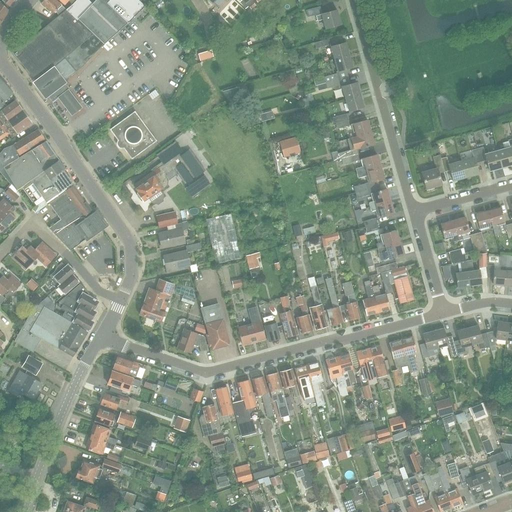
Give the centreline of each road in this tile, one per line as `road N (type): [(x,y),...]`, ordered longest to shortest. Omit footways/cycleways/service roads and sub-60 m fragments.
road 1 (residential): [(102,334),(189,368),(237,371),(443,313)]
road 2 (tertiary): [(121,297),(132,275),(127,235),(0,61)]
road 3 (residential): [(413,210),(353,0)]
road 4 (tertiary): [(27,511),(53,432),(102,334)]
road 5 (residential): [(121,297),(99,289),(37,228),(0,258)]
